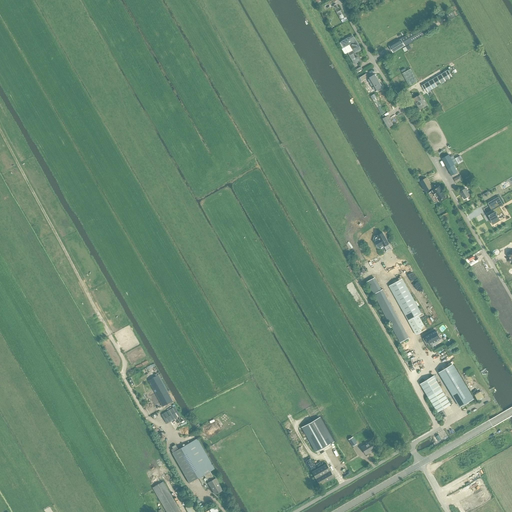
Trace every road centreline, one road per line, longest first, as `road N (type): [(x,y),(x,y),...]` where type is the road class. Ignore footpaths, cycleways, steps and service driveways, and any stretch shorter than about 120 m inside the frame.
road 1 (residential): [(511,298),(337,0)]
road 2 (track): [(0,128),(110,335)]
road 3 (track): [(314,138),(360,220),(352,244),(373,263)]
road 4 (unclassified): [(295,511),(410,445)]
road 5 (track): [(349,271),(414,383)]
